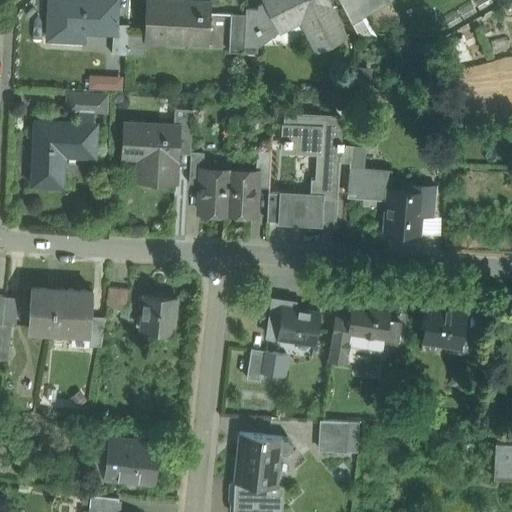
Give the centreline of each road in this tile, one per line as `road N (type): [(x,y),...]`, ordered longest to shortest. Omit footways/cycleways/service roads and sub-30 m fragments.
road 1 (residential): [(511,268),(223,256)]
road 2 (residential): [(202,511),(223,256)]
road 3 (residential): [(223,256),(0,241)]
